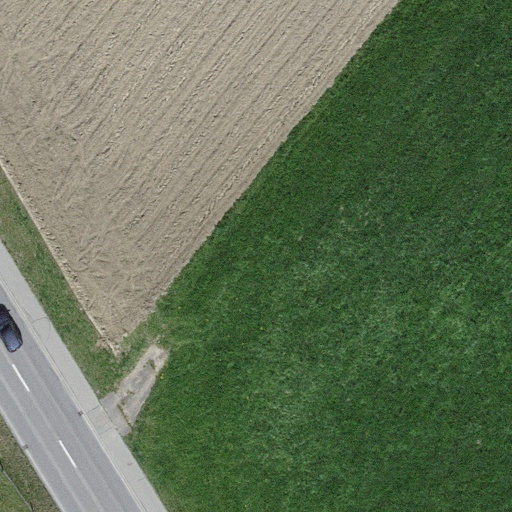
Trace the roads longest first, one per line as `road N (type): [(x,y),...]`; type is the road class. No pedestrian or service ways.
road 1 (track): [(341,107),(226,246),(122,411),(69,455)]
road 2 (secondary): [(103,511),(0,341)]
